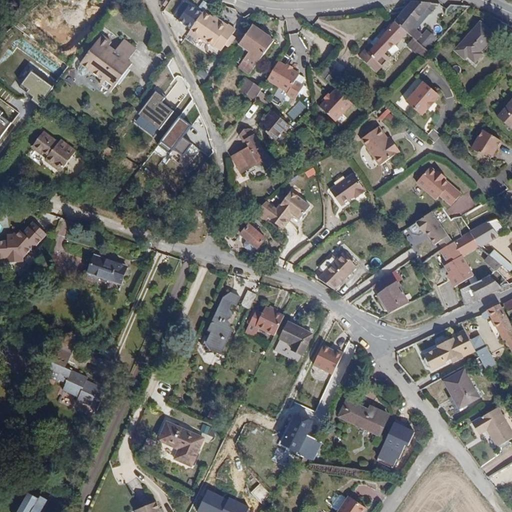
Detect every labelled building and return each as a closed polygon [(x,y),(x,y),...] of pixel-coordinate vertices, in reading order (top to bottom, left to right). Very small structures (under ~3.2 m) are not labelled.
[(430,11),(436,4),(411,2),(394,22),(407,33),(413,39),(415,40),(421,34),(412,27),(427,9),(430,11)] [(94,19),(72,3),(60,19),(66,23),(62,28),(78,40),(94,19)] [(193,10),(184,4),(176,17),(184,22),(193,10)] [(211,18),(203,12),(188,33),(197,40),(199,37),(213,46),(214,45),(221,50),(226,44),(231,35),(235,30),(228,25),(227,26),(220,21),(218,23),(211,18)] [(407,33),(394,22),(373,47),(370,44),(359,56),(376,72),(389,58),(385,54),(388,49),(399,41),(407,33)] [(458,47),(469,57),(475,62),(497,37),(480,22),(458,47)] [(245,35),(241,31),(236,38),(235,40),(240,46),(236,50),(238,56),(243,60),(239,66),(250,74),(273,40),(253,25),(245,35)] [(235,40),(236,38),(231,35),(226,44),(230,46),(235,40)] [(430,49),(436,43),(427,35),(419,43),(428,51),(430,49)] [(126,59),(128,60),(136,50),(123,40),(115,51),(108,47),(111,42),(102,36),(78,68),(78,71),(83,75),(87,74),(90,71),(103,80),(100,84),(111,92),(129,69),(123,64),(126,59)] [(413,51),(419,43),(415,40),(413,39),(407,46),(413,51)] [(428,51),(419,43),(413,51),(421,59),(428,51)] [(465,60),(469,57),(458,47),(455,50),(465,60)] [(133,64),(128,60),(126,59),(123,64),(129,69),(133,64)] [(298,74),(279,62),(268,80),(279,87),(280,84),(289,89),(298,74)] [(320,74),(329,82),(338,71),(329,63),(320,74)] [(201,69),(197,75),(204,80),(209,74),(201,69)] [(53,87),(32,72),(21,88),(35,96),(32,101),(40,106),(53,87)] [(256,99),(262,89),(246,78),(239,89),(255,100),(256,99)] [(421,113),(425,108),(430,100),(436,92),(420,80),(404,101),(421,113)] [(342,114),(352,104),(337,89),(320,106),(333,119),(340,112),(342,114)] [(165,99),(157,92),(139,115),(160,131),(175,112),(162,102),(165,99)] [(251,120),(258,107),(252,104),(245,117),(251,120)] [(511,105),(500,120),(511,129),(511,105)] [(377,118),(386,127),(396,118),(387,109),(377,118)] [(0,135),(10,123),(0,116),(3,113),(0,110),(0,135)] [(284,133),(290,126),(272,112),(259,127),(265,132),(271,136),(275,140),(282,131),(284,133)] [(335,121),(342,114),(340,112),(333,119),(335,121)] [(192,127),(180,118),(159,145),(171,154),(174,150),(184,157),(193,145),(183,138),(192,127)] [(267,171),(275,162),(263,150),(250,130),(244,130),(239,136),(243,142),(245,141),(249,148),(257,164),(267,171)] [(395,160),(404,147),(382,130),(363,155),(383,171),(392,159),(395,160)] [(481,130),(479,133),(487,148),(490,154),(492,157),(501,141),(481,130)] [(58,143),(43,133),(32,147),(46,158),(45,160),(60,172),(75,152),(60,141),(58,143)] [(487,148),(479,133),(471,149),(482,155),(484,150),(490,154),(487,148)] [(257,164),(249,148),(233,157),(241,172),(257,164)] [(484,150),(482,155),(490,159),(492,157),(490,154),(484,150)] [(459,193),(429,166),(415,181),(435,198),(439,194),(449,204),(459,193)] [(364,189),(354,175),(331,191),(341,205),(355,196),(356,198),(365,192),(364,190),(364,189)] [(292,212),(294,214),(300,218),(309,207),(290,192),(270,219),(283,229),(290,220),(287,218),(292,212)] [(434,247),(449,236),(432,211),(417,221),(434,247)] [(471,230),(462,216),(454,220),(462,236),(471,230)] [(487,222),(471,230),(481,247),(506,230),(495,218),(488,224),(487,222)] [(43,237),(32,223),(20,232),(17,229),(11,235),(3,234),(3,237),(0,236),(0,253),(0,254),(0,253),(0,257),(15,260),(16,255),(30,244),(31,246),(43,237)] [(265,239),(250,225),(237,239),(252,253),(265,239)] [(462,236),(455,241),(464,256),(481,247),(471,230),(462,236)] [(450,264),(464,256),(455,241),(441,250),(450,264)] [(489,254),(490,255),(499,263),(502,258),(493,250),(489,254)] [(356,267),(343,254),(337,260),(334,257),(330,260),(333,264),(318,279),(334,289),(356,267)] [(126,266),(95,255),(89,273),(120,284),(126,266)] [(490,275),(496,291),(511,283),(511,274),(508,271),(499,263),(490,255),(484,262),(495,273),(490,275)] [(476,275),(464,256),(450,264),(448,266),(452,273),(449,274),(457,286),(476,275)] [(499,263),(508,271),(511,267),(502,258),(499,263)] [(373,287),(390,313),(409,303),(397,282),(400,279),(395,271),(373,287)] [(461,291),(464,305),(480,298),(496,291),(490,275),(461,291)] [(357,287),(362,294),(373,287),(368,280),(357,287)] [(241,305),(249,309),(255,295),(248,291),(241,305)] [(208,330),(209,331),(211,332),(207,343),(211,350),(215,352),(221,354),(232,331),(229,326),(230,324),(227,321),(230,318),(232,314),(228,309),(231,303),(236,305),(240,298),(231,293),(223,299),(208,330)] [(511,298),(503,303),(511,318),(511,298)] [(511,324),(500,304),(481,314),(485,319),(490,317),(504,340),(505,339),(511,351),(511,324)] [(258,328),(274,336),(284,316),(265,307),(262,313),(256,310),(250,324),(245,333),(254,337),(258,328)] [(250,324),(256,310),(253,309),(247,322),(250,324)] [(312,335),(288,322),(275,349),(299,360),(312,335)] [(211,332),(209,331),(201,348),(206,355),(210,353),(213,355),(215,352),(211,350),(207,343),(211,332)] [(477,351),(465,331),(452,336),(453,338),(437,346),(438,347),(424,354),(425,356),(424,360),(427,367),(431,368),(432,370),(446,364),(446,362),(451,360),(453,363),(463,359),(463,358),(477,351)] [(75,345),(61,340),(45,381),(58,386),(59,383),(65,385),(63,391),(79,397),(77,401),(97,409),(102,399),(106,389),(86,381),(87,378),(65,368),(75,345)] [(313,367),(334,375),(342,353),(322,345),(313,367)] [(477,352),(487,369),(495,364),(486,346),(477,352)] [(450,378),(445,381),(452,395),(459,408),(479,398),(464,370),(450,378)] [(459,408),(452,395),(449,396),(458,412),(460,411),(459,408)] [(369,410),(347,400),(340,417),(380,435),(389,416),(371,407),(369,410)] [(503,415),(499,407),(473,422),(479,433),(487,429),(497,447),(511,437),(511,420),(507,413),(503,415)] [(216,412),(211,410),(208,416),(213,419),(216,412)] [(313,441),(314,440),(307,436),(313,423),(296,415),(281,444),(299,452),(298,454),(303,457),(311,441),(313,441)] [(191,467),(203,439),(167,422),(159,440),(179,450),(175,459),(191,467)] [(200,432),(209,435),(212,427),(203,424),(200,432)] [(322,443),(314,440),(313,441),(311,441),(303,457),(313,462),(322,443)] [(272,462),(290,466),(292,455),(275,451),(272,462)] [(50,498),(57,501),(59,496),(51,493),(50,498)] [(362,511),(366,508),(348,495),(336,511),(362,511)] [(59,496),(57,501),(68,505),(69,499),(59,496)] [(39,511),(43,506),(25,497),(17,511),(39,511)] [(158,511),(154,502),(133,510),(133,511),(158,511)]
